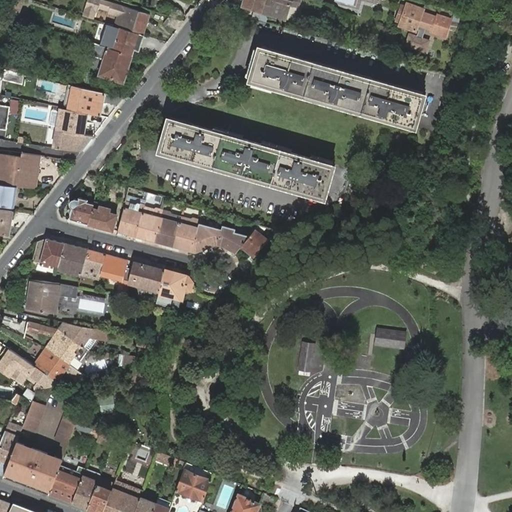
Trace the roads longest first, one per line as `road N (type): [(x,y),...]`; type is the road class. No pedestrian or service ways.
road 1 (residential): [(213,0),(40,218)]
road 2 (residential): [(40,218),(204,266)]
